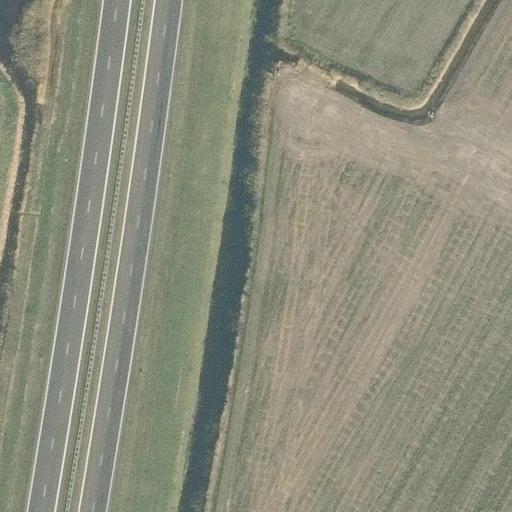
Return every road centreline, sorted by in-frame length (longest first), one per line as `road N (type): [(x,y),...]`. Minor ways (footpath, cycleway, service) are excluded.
road 1 (trunk): [(83,511),(163,0)]
road 2 (trunk): [(111,0),(33,511)]
